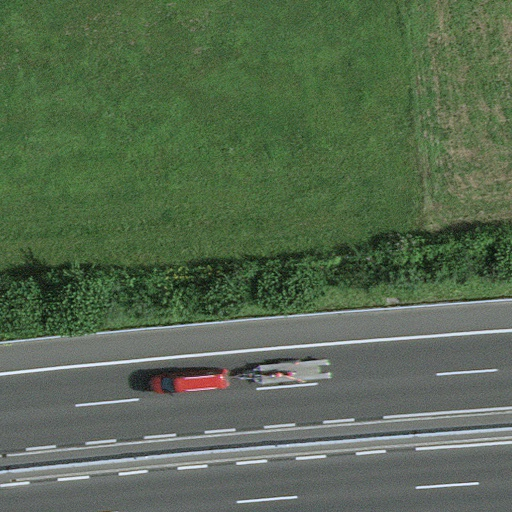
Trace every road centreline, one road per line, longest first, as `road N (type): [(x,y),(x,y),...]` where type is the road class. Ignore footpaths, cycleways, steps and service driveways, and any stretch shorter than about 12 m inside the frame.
road 1 (motorway): [(511,366),(0,410)]
road 2 (motorway): [(170,511),(511,483)]
